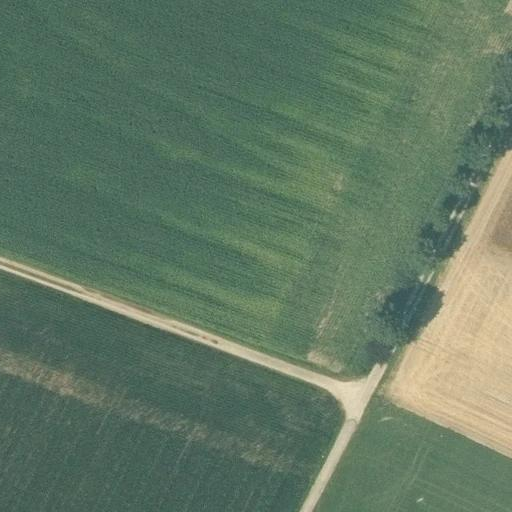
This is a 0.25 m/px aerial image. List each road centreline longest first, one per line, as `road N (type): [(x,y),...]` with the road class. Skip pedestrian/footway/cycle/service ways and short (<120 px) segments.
road 1 (unclassified): [(307,511),(511,105)]
road 2 (track): [(0,259),(367,397)]
